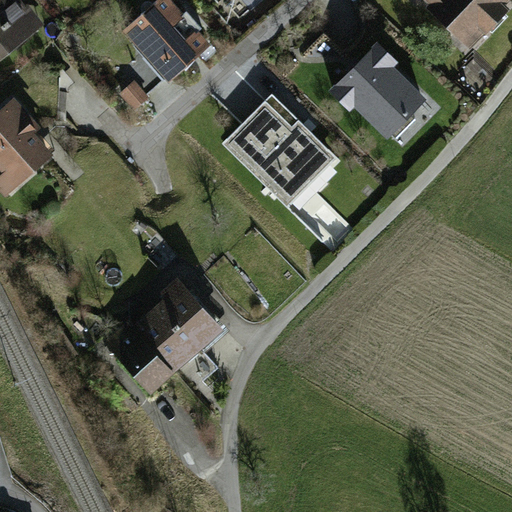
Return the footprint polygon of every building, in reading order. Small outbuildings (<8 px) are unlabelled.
[(7,0),(0,5),(0,68),(45,33),(18,0),(7,0)] [(215,52),(170,0),(161,0),(118,37),(166,93),(215,52)] [(419,0),(430,10),(425,15),(464,54),(511,5),(511,4),(507,0),(419,0)] [(335,94),(389,147),(429,107),(376,54),(335,94)] [(135,114),(149,102),(135,84),(121,96),(135,114)] [(270,98),(221,147),(292,218),(342,169),(270,98)] [(59,155),(15,100),(0,112),(0,174),(14,191),(59,155)] [(218,326),(177,280),(165,291),(170,297),(134,329),(170,370),(175,365),(195,387),(218,367),(198,345),(218,326)] [(148,389),(170,370),(134,329),(129,324),(107,344),(148,389)] [(65,335),(54,342),(66,360),(77,353),(65,335)]
